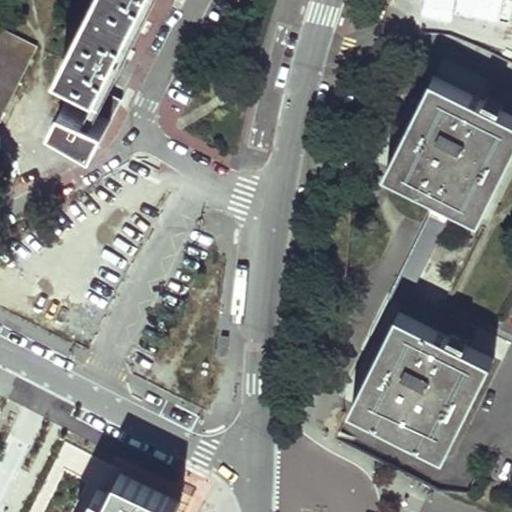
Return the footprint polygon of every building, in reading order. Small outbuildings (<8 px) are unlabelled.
[(67,97),(57,119),(87,133),(82,143),(94,148),(99,140),(101,141),(114,116),(105,110),(115,89),(105,84),(147,0),(95,0),(61,69),(77,76),(89,83),(80,104),(67,97)] [(4,32),(0,39),(0,112),(34,47),(4,32)] [(482,98),(431,74),(418,103),(425,106),(418,123),(410,119),(387,166),(436,189),(450,196),(479,209),(511,140),(511,113),(495,105),(489,119),(475,113),(482,98)] [(485,91),(482,98),(495,105),(499,98),(485,91)] [(482,98),(475,113),(489,119),(495,105),(482,98)] [(418,103),(410,119),(418,123),(425,106),(418,103)] [(436,189),(433,195),(447,202),(450,196),(436,189)] [(450,336),(398,311),(382,342),(390,346),(382,363),(374,360),(351,407),(385,424),(405,432),(408,426),(412,417),(427,424),(425,428),(419,440),(446,453),(456,431),(492,358),(465,343),(458,358),(443,350),(450,336)] [(454,329),(450,336),(465,343),(469,336),(454,329)] [(450,336),(443,350),(458,358),(465,343),(450,336)] [(382,342),(374,360),(382,363),(390,346),(382,342)] [(425,428),(408,426),(405,432),(419,440),(425,428)] [(160,511),(171,493),(122,468),(111,491),(99,485),(85,511),(160,511)] [(171,493),(160,511),(176,511),(183,499),(171,493)]
